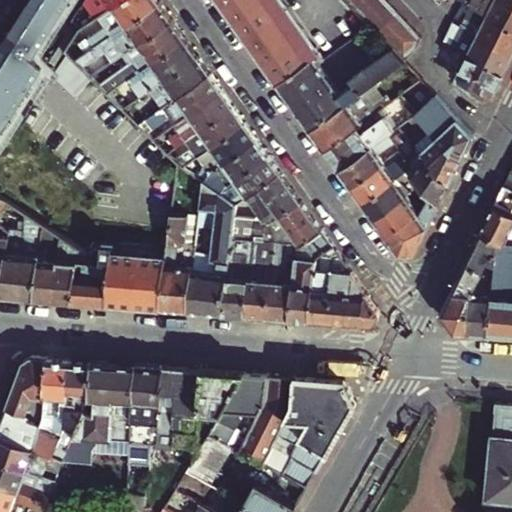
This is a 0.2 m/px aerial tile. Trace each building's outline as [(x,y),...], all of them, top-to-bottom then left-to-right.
[(81,27),(82,27),(119,0),(29,0),(0,45),(0,126),(55,42),(62,46),(67,49),(81,27)] [(76,59),(95,45),(159,0),(119,0),(82,27),(91,39),(71,54),(76,59)] [(108,63),(125,51),(172,18),(159,0),(95,45),(108,63)] [(271,0),(221,0),(279,81),(312,58),(271,0)] [(315,56),(321,51),(284,0),(271,0),(312,58),(315,56)] [(416,50),(421,35),(388,0),(348,0),(373,25),(387,40),(394,49),(406,60),(407,62),(416,50)] [(474,8),(477,10),(482,0),(475,0),(472,7),(474,8)] [(511,27),(511,3),(505,0),(482,0),(477,10),(511,27)] [(462,27),(467,30),(473,17),(470,16),(474,8),(472,7),(471,8),(462,27)] [(511,51),(511,27),(477,10),(474,8),(470,16),(473,17),(467,30),(511,51)] [(101,83),(108,91),(153,59),(185,36),(172,18),(125,51),(131,60),(120,68),(121,69),(101,83)] [(458,49),(506,72),(511,60),(511,51),(467,30),(462,27),(458,35),(462,37),(458,45),(459,45),(458,49)] [(459,45),(458,45),(462,37),(458,35),(452,46),(458,49),(459,45)] [(147,81),(151,87),(198,53),(185,36),(153,59),(157,65),(132,83),(140,94),(146,90),(142,84),(147,81)] [(448,55),(453,58),(458,49),(452,46),(448,55)] [(296,105),(312,127),(392,70),(406,60),(394,49),(352,79),(345,70),(332,79),(296,105)] [(485,98),(495,95),(506,72),(458,49),(453,58),(452,60),(451,62),(451,64),(451,66),(451,68),(451,70),(452,72),(452,74),(453,76),(456,79),(485,98)] [(320,63),(326,58),(321,51),(315,56),(320,63)] [(151,87),(163,105),(211,72),(198,53),(151,87)] [(451,62),(452,60),(453,58),(448,55),(444,61),(451,64),(451,62)] [(279,81),(284,88),(320,63),(315,56),(312,58),(279,81)] [(123,106),(108,91),(101,83),(92,74),(78,61),(71,67),(117,112),(123,106)] [(296,105),(332,79),(320,63),(284,88),(296,105)] [(326,147),(376,112),(392,100),(383,87),(397,77),(392,70),(312,127),(326,147)] [(163,105),(175,122),(222,88),(211,72),(163,105)] [(146,90),(151,87),(147,81),(142,84),(146,90)] [(175,122),(187,138),(234,104),(222,88),(175,122)] [(463,159),(475,134),(437,94),(419,111),(417,113),(418,114),(463,159)] [(391,133),(400,127),(411,120),(418,114),(417,113),(419,111),(407,99),(380,118),(376,112),(326,147),(341,168),(391,133)] [(189,161),(197,155),(245,121),(234,104),(187,138),(192,146),(182,153),(177,145),(168,151),(178,161),(179,162),(183,165),(189,161)] [(450,184),(463,159),(418,114),(411,120),(422,133),(412,140),(417,145),(450,184)] [(197,155),(209,171),(257,137),(245,121),(197,155)] [(391,133),(396,141),(406,133),(400,127),(391,133)] [(154,137),(158,141),(163,138),(159,133),(154,137)] [(341,168),(353,185),(385,162),(380,155),(397,143),(396,141),(391,133),(341,168)] [(223,186),(237,177),(269,154),(257,137),(209,171),(205,174),(201,170),(198,175),(205,180),(215,187),(217,183),(223,186)] [(440,204),(450,184),(417,145),(410,152),(407,148),(404,152),(406,155),(414,167),(416,169),(417,174),(424,183),(428,188),(430,190),(433,194),(440,204)] [(246,196),(253,191),(281,171),(269,154),(237,177),(243,186),(228,196),(236,202),(246,196)] [(365,201),(397,178),(414,167),(406,155),(389,167),(385,162),(353,185),(365,201)] [(198,175),(201,170),(189,161),(183,165),(198,175)] [(273,219),(301,199),(281,171),(253,191),(273,219)] [(365,201),(376,218),(424,183),(417,174),(401,184),(397,178),(365,201)] [(187,309),(222,312),(232,238),(234,215),(236,202),(228,196),(220,191),(215,187),(205,180),(200,214),(198,225),(215,227),(211,255),(194,253),(187,309)] [(419,210),(416,206),(419,203),(426,195),(424,192),(428,188),(424,183),(376,218),(387,233),(419,210)] [(497,203),(511,210),(511,188),(505,185),(497,203)] [(423,206),(419,203),(416,206),(419,210),(387,233),(401,253),(416,252),(440,204),(433,194),(423,206)] [(0,292),(0,293),(34,297),(42,239),(43,229),(46,225),(0,195),(0,225),(8,231),(7,242),(0,292)] [(297,242),(297,245),(321,228),(301,199),(273,219),(265,225),(264,228),(260,228),(259,235),(263,236),(263,238),(275,239),(288,241),(297,242)] [(511,210),(497,203),(483,231),(498,235),(511,239),(511,210)] [(159,307),(187,309),(194,253),(198,225),(200,214),(173,211),(168,246),(159,307)] [(245,314),(266,315),(275,239),(263,238),(263,236),(259,235),(254,235),(256,227),(256,221),(256,219),(255,218),(253,218),(242,216),(234,215),(232,238),(254,241),(245,314)] [(288,317),(309,319),(317,255),(333,244),(321,228),(297,245),(292,281),(288,317)] [(489,270),(496,270),(498,235),(483,231),(468,260),(488,270),(489,270)] [(511,239),(498,235),(496,270),(490,333),(511,334),(511,239)] [(86,261),(112,263),(114,249),(115,242),(103,241),(102,241),(86,251),(62,236),(61,242),(59,258),(86,261)] [(222,312),(245,314),(254,241),(232,238),(222,312)] [(34,297),(73,300),(76,276),(77,266),(85,267),(86,261),(59,258),(61,242),(42,239),(34,297)] [(266,315),(288,317),(292,281),(282,280),(288,241),(275,239),(266,315)] [(379,311),(378,308),(333,244),(317,255),(321,259),(326,256),(331,264),(328,285),(332,291),(328,320),(367,324),(370,323),(372,322),(374,320),(376,319),(378,316),(378,314),(378,313),(379,311)] [(106,302),(159,307),(168,246),(155,245),(154,252),(114,249),(112,263),(106,302)] [(309,319),(328,320),(332,291),(328,285),(331,264),(326,256),(321,259),(317,255),(309,319)] [(457,330),(469,331),(473,291),(476,291),(477,286),(481,276),(486,277),(488,270),(468,260),(444,310),(457,330)] [(73,300),(106,302),(112,263),(86,261),(85,267),(84,276),(76,276),(73,300)] [(469,331),(490,333),(496,270),(489,270),(488,270),(486,277),(485,292),(476,291),(473,291),(469,331)] [(42,428),(46,415),(50,356),(34,354),(26,361),(0,429),(0,433),(36,447),(42,428)] [(56,454),(68,426),(73,357),(50,356),(46,415),(42,428),(36,447),(56,454)] [(81,424),(93,395),(96,359),(73,357),(68,426),(56,454),(67,458),(71,447),(76,436),(81,424)] [(101,396),(110,396),(112,360),(96,359),(93,395),(81,424),(97,424),(101,396)] [(133,417),(135,417),(139,362),(112,360),(110,396),(101,396),(97,424),(81,424),(76,436),(132,440),(133,417)] [(154,435),(162,436),(167,364),(139,362),(135,417),(133,417),(132,440),(153,441),(154,435)] [(200,431),(201,419),(206,367),(167,364),(162,436),(154,435),(153,441),(198,445),(200,431)] [(201,419),(218,420),(247,370),(206,367),(201,419)] [(264,410),(269,401),(271,372),(247,370),(218,420),(211,430),(234,443),(241,448),(248,436),(237,430),(249,409),(264,410)] [(279,432),(296,402),(298,374),(271,372),(269,401),(264,410),(248,436),(241,448),(264,460),(276,438),(279,432)] [(283,472),(308,486),(357,401),(346,377),(298,374),(296,402),(279,432),(296,442),(293,448),(293,456),(283,472)] [(511,498),(511,402),(496,402),(489,497),(511,498)] [(188,468),(211,481),(234,443),(211,430),(210,431),(197,453),(188,468)] [(198,445),(197,453),(210,431),(200,431),(198,445)] [(293,448),(296,442),(279,432),(276,438),(293,448)] [(67,458),(56,454),(36,447),(0,433),(0,458),(45,475),(49,464),(62,469),(67,458)] [(71,447),(132,451),(132,440),(76,436),(71,447)] [(0,481),(50,500),(58,480),(45,475),(0,458),(0,481)] [(218,511),(262,511),(245,501),(237,497),(211,481),(188,468),(177,488),(187,494),(218,511)] [(45,511),(50,500),(0,481),(0,504),(19,511),(29,511),(31,506),(45,511)] [(262,511),(292,511),(297,504),(257,481),(253,489),(245,501),(262,511)] [(130,502),(145,511),(147,494),(130,493),(130,502)] [(162,511),(165,507),(167,503),(147,494),(145,511),(162,511)] [(218,511),(187,494),(180,507),(188,511),(218,511)] [(145,511),(130,502),(126,511),(145,511)]
